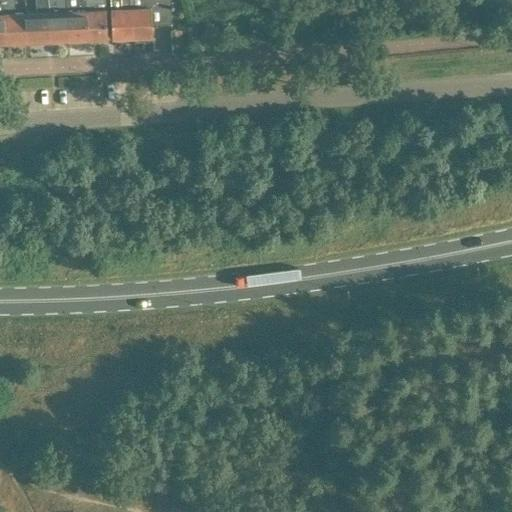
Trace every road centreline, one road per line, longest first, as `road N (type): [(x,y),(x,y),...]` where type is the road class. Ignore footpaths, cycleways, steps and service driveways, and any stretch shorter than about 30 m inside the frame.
road 1 (primary): [(511,241),(271,283),(0,300)]
road 2 (residential): [(511,83),(0,124)]
